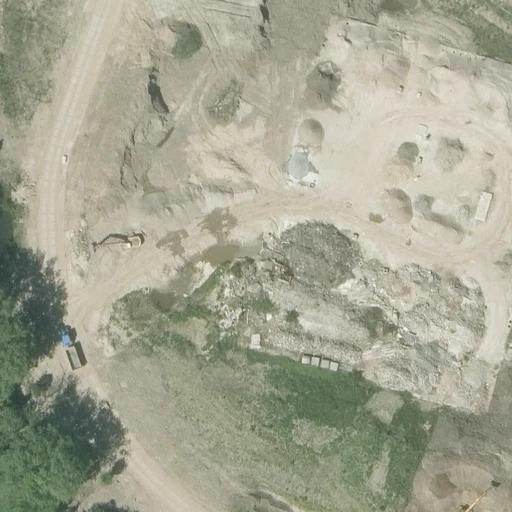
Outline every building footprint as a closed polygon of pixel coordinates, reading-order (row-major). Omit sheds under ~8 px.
[(46,0),(19,0),(17,24),(62,30),(65,2),(46,0)] [(144,0),(140,0),(132,25),(175,40),(183,16),(192,19),(197,6),(180,0),(171,0),(169,9),(144,0)] [(255,0),(246,16),(258,23),(263,15),(287,28),(301,0),(255,0)] [(313,24),(299,46),(310,53),(316,45),(335,58),(360,20),(340,6),(323,31),(313,24)] [(360,20),(335,58),(355,71),(349,79),(361,87),(375,65),(365,58),(381,34),(360,20)] [(17,24),(14,52),(58,58),(62,30),(17,24)] [(132,25),(122,50),(150,60),(146,72),(170,81),(175,67),(166,64),(175,40),(132,25)] [(14,52),(10,80),(55,85),(58,58),(14,52)] [(386,73),(370,94),(381,102),(387,95),(405,109),(433,73),(414,58),(396,81),(386,73)] [(433,73),(405,109),(424,123),(417,131),(429,140),(445,119),(435,112),(453,89),(433,73)] [(113,89),(104,113),(147,128),(155,107),(164,110),(169,97),(144,88),(140,99),(113,89)] [(104,113),(96,137),(123,147),(119,158),(144,167),(148,154),(139,150),(147,128),(104,113)] [(490,139),(472,157),(482,167),(489,160),(507,178),(511,172),(511,133),(499,147),(490,139)] [(345,158),(332,180),(372,203),(386,179),(360,164),(366,154),(344,141),(337,153),(345,158)] [(82,183),(81,210),(126,213),(128,187),(138,188),(138,174),(112,172),(112,184),(82,183)] [(311,198),(304,210),(327,223),(333,212),(358,227),(372,203),(332,180),(320,202),(311,198)] [(81,210),(79,238),(109,239),(108,251),(134,253),(135,239),(125,238),(126,213),(81,210)] [(435,220),(422,243),(448,257),(442,268),(465,281),(471,268),(463,264),(475,242),(435,220)] [(287,238),(282,251),(292,254),(282,279),(325,295),(335,268),(307,258),(312,247),(287,238)] [(112,278),(84,285),(90,310),(134,298),(129,276),(138,273),(135,260),(109,266),(112,278)] [(401,286),(393,309),(436,325),(444,303),(453,306),(458,293),(433,284),(429,296),(401,286)] [(134,298),(90,310),(96,334),(125,327),(128,339),(153,332),(150,319),(140,321),(134,298)] [(268,304),(264,317),(274,320),(267,342),(311,355),(318,331),(290,323),(293,311),(268,304)] [(393,309),(384,333),(412,343),(408,355),(432,363),(437,350),(428,347),(436,325),(393,309)] [(140,362),(114,378),(129,401),(168,377),(154,355),(163,350),(155,338),(133,352),(140,362)] [(252,362),(248,376),(273,383),(276,371),(304,379),(311,355),(267,342),(261,365),(252,362)] [(373,371),(365,399),(409,411),(417,386),(426,388),(430,375),(405,368),(401,379),(373,371)] [(168,377),(129,401),(143,425),(168,409),(175,420),(197,406),(190,394),(181,399),(168,377)] [(241,398),(237,412),(247,414),(240,438),(284,450),(291,425),(263,417),(266,405),(241,398)] [(359,435),(352,461),(396,474),(403,449),(412,452),(416,438),(391,431),(388,443),(359,435)] [(233,470),(212,500),(229,511),(235,503),(247,511),(259,511),(272,494),(247,477),(254,467),(233,452),(225,464),(233,470)] [(352,461),(344,488),(372,496),(369,507),(385,511),(394,511),(398,501),(389,498),(396,474),(352,461)]
